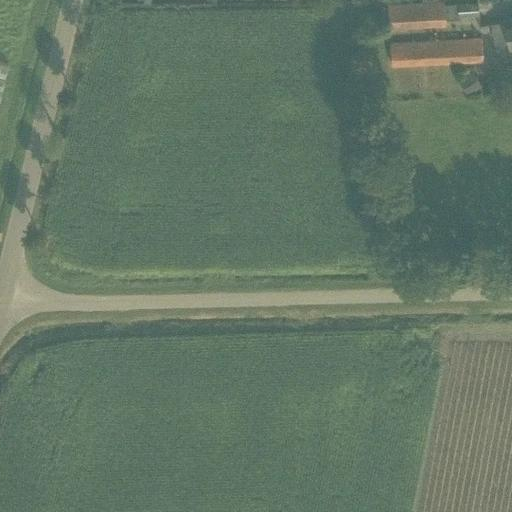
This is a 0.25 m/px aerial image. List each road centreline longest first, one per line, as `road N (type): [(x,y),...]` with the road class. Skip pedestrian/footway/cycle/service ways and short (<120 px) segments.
road 1 (unclassified): [(0,307),(511,295)]
road 2 (unclassified): [(0,300),(72,0)]
